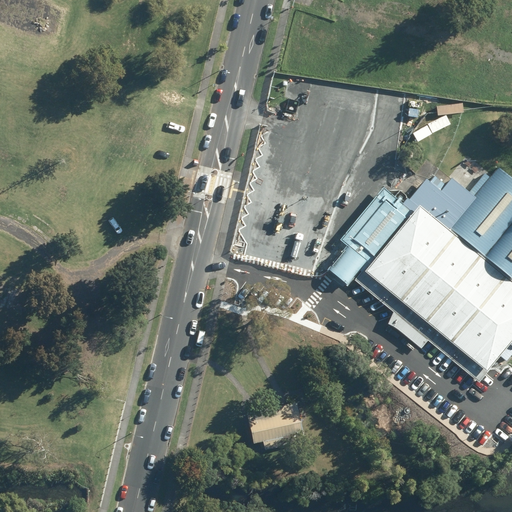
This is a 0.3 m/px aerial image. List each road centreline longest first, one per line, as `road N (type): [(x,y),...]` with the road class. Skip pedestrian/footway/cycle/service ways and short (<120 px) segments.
road 1 (tertiary): [(133,511),(255,0)]
road 2 (unknown): [(511,42),(319,0)]
road 3 (track): [(0,407),(151,436)]
